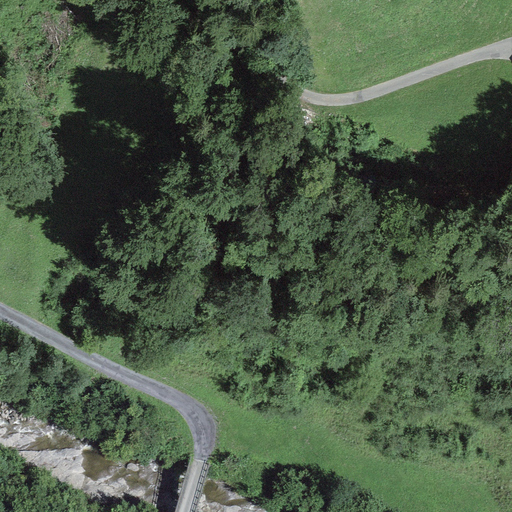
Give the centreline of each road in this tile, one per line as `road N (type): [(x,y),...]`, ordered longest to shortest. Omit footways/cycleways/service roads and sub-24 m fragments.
road 1 (track): [(0,317),(179,401),(201,429),(181,511)]
road 2 (track): [(511,36),(469,58),(397,73),(272,0)]
